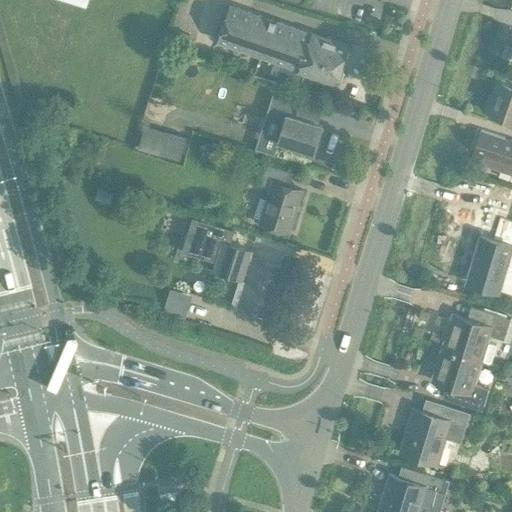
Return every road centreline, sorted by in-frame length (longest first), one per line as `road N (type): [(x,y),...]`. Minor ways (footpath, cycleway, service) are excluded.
road 1 (tertiary): [(319,432),(451,0)]
road 2 (primary): [(69,369),(0,117)]
road 3 (tertiary): [(319,432),(69,369)]
road 4 (tertiary): [(78,400),(310,461)]
road 5 (primary): [(0,245),(31,375)]
